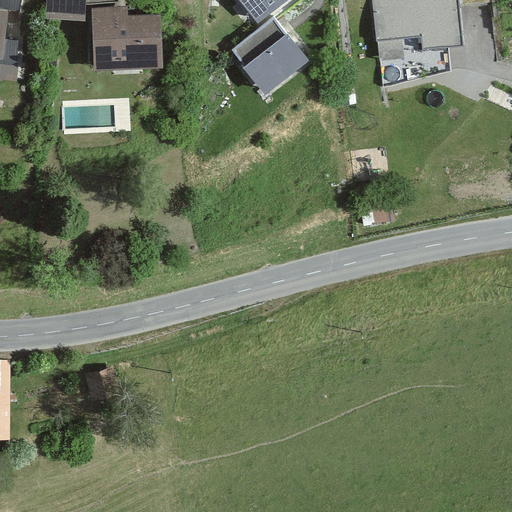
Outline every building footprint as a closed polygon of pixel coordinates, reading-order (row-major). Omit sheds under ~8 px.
[(75,18),(75,0),(38,0),(38,18),(75,18)] [(231,0),(248,19),(271,0),(231,0)] [(456,0),(373,0),(378,35),(422,29),(424,43),(461,38),(456,0)] [(148,67),(146,15),(118,16),(117,8),(83,9),(85,69),(148,67)] [(296,60),(264,18),(220,51),(251,93),(296,60)] [(0,41),(0,66),(11,68),(14,43),(0,41)] [(396,105),(389,87),(370,94),(376,111),(396,105)] [(111,389),(106,370),(80,377),(85,395),(111,389)]
